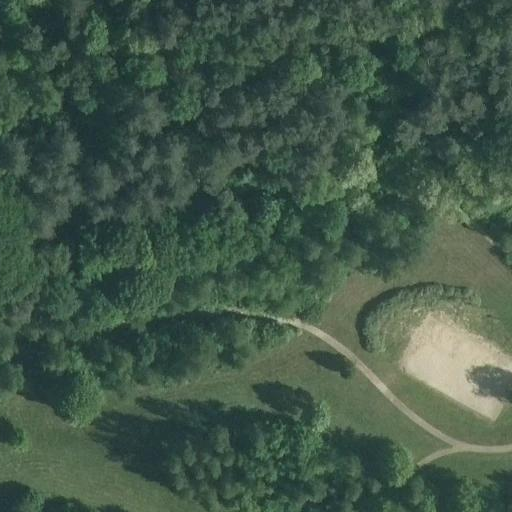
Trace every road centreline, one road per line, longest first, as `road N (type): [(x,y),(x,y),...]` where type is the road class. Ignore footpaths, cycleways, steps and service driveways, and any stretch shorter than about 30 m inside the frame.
road 1 (track): [(511,12),(290,68),(65,100),(0,86)]
road 2 (track): [(511,133),(124,207)]
road 3 (track): [(0,230),(124,207)]
